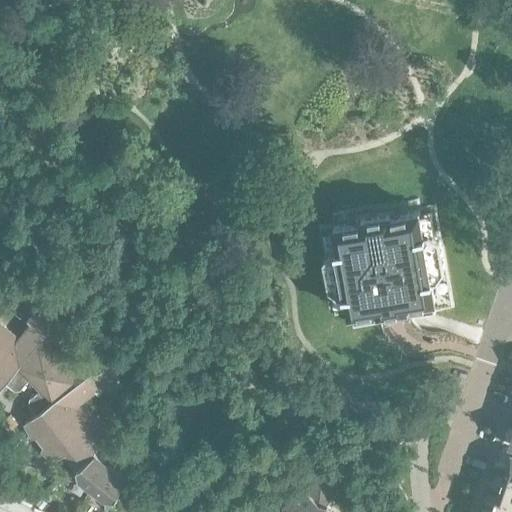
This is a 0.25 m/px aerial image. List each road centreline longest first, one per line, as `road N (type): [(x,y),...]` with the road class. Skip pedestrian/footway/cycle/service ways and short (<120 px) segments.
road 1 (unclassified): [(305,382),(0,101)]
road 2 (residential): [(505,303),(447,476)]
road 3 (residential): [(217,511),(291,417),(305,382)]
